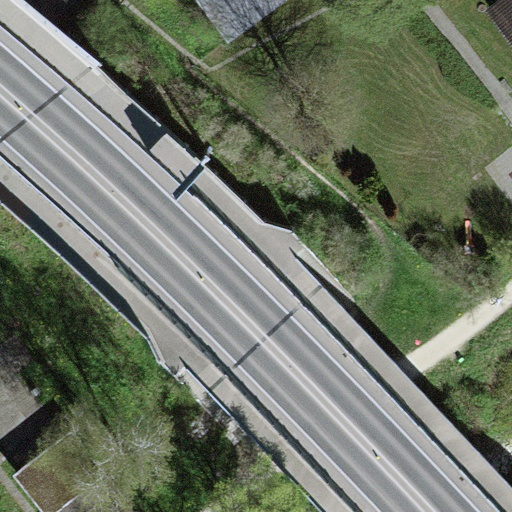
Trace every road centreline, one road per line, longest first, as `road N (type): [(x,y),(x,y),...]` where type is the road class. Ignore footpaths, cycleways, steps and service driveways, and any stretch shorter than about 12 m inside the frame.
road 1 (track): [(511,291),(222,511)]
road 2 (trunk): [(0,89),(259,333)]
road 3 (trunk): [(428,511),(259,333)]
